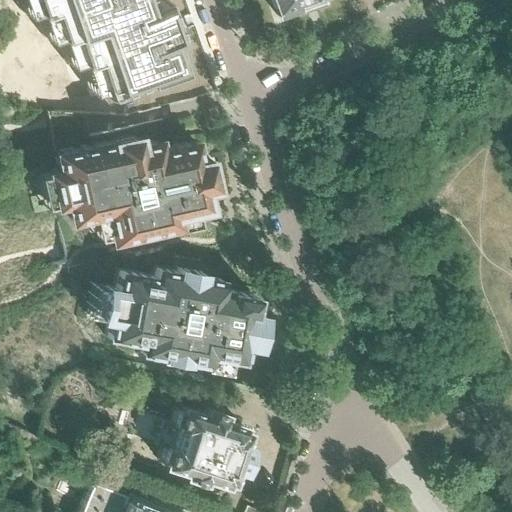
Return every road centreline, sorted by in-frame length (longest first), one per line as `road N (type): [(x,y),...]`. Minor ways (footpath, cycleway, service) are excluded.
road 1 (residential): [(335,362),(249,100)]
road 2 (residential): [(249,100),(443,0)]
road 3 (residential): [(335,362),(436,511)]
road 4 (residential): [(302,511),(335,362)]
